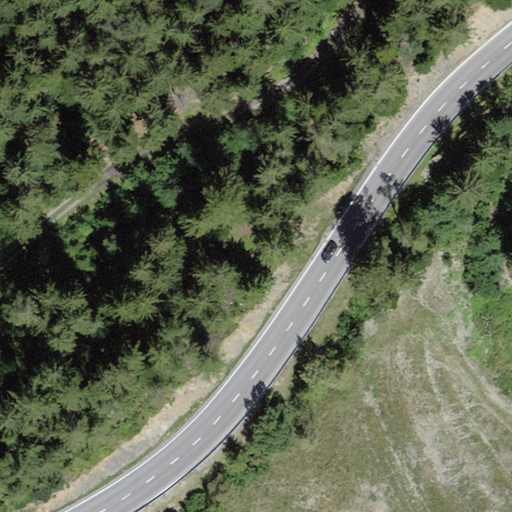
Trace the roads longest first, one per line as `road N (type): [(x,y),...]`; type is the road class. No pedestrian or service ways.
road 1 (tertiary): [(119,511),(245,418),(405,167),(476,75),(511,45)]
road 2 (track): [(0,263),(129,162),(280,86),(334,48),(367,0)]
